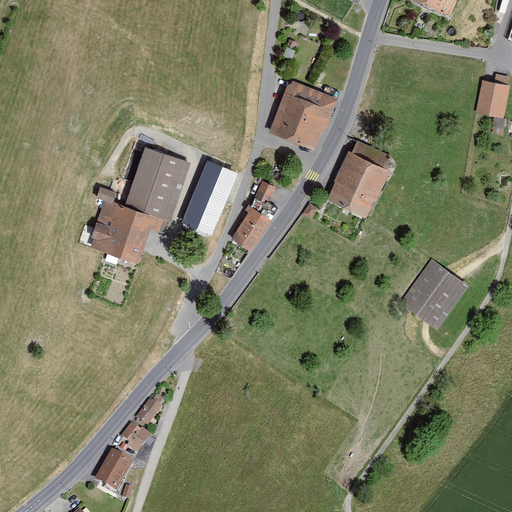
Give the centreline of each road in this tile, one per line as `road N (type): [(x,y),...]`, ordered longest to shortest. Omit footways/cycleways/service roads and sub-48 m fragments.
road 1 (track): [(511,221),(498,282),(347,511)]
road 2 (tertiary): [(25,511),(190,342)]
road 3 (tertiary): [(190,342),(321,163)]
road 4 (residential): [(259,138),(228,232),(191,307),(190,342)]
road 5 (residential): [(190,342),(138,511)]
road 6 (residential): [(277,0),(259,138)]
road 7 (tertiary): [(321,163),(368,37)]
road 8 (residential): [(499,58),(368,37)]
